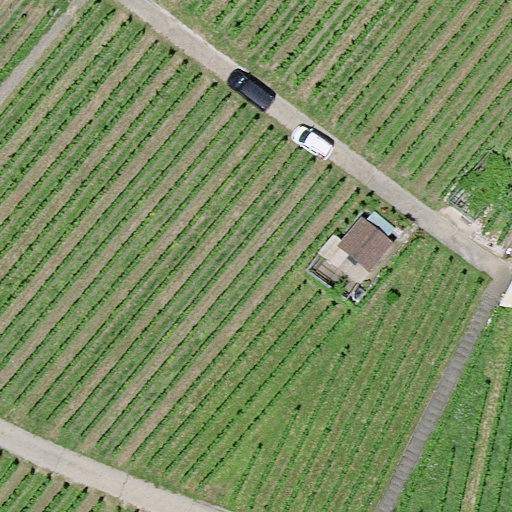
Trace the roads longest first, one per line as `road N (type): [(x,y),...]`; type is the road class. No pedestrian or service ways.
road 1 (track): [(138,0),(498,271)]
road 2 (track): [(0,431),(58,465),(180,511)]
